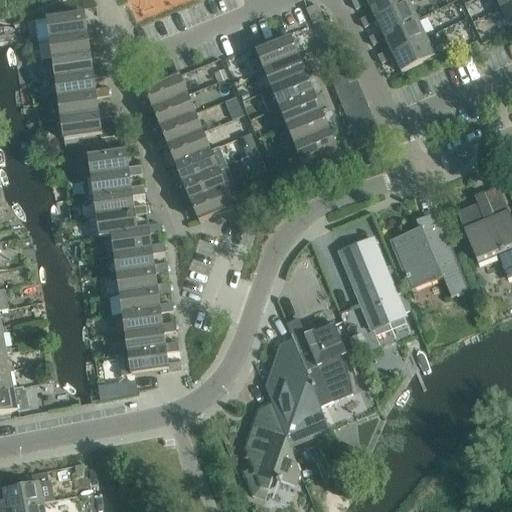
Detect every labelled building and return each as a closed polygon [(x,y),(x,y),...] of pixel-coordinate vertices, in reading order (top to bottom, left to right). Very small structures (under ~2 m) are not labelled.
[(369,5),(374,15),(375,19),(408,3),(407,0),(368,0),(367,1),(366,0),(358,0),(352,3),(356,12),(369,5)] [(511,0),(496,0),(501,11),(511,5),(511,0)] [(377,24),(382,33),(384,37),(417,21),(408,3),(375,19),(374,15),(361,21),(365,30),(377,24)] [(511,5),(501,11),(510,29),(511,27),(511,5)] [(307,11),(313,26),(324,21),(317,6),(307,11)] [(48,21),(50,41),(88,36),(89,41),(101,39),(100,30),(87,32),(85,16),(48,21)] [(386,42),(391,51),(392,55),(426,39),(417,21),(384,37),(382,33),(369,39),(373,48),(386,42)] [(50,41),(53,61),(91,56),(91,61),(104,59),(102,50),(90,52),(89,41),(88,36),(50,41)] [(257,53),(264,72),(299,58),(291,39),(257,53)] [(392,55),(391,51),(378,57),(382,66),(395,60),(402,74),(435,58),(426,39),(392,55)] [(53,61),(56,81),(94,76),(94,80),(106,79),(105,70),(93,72),(91,61),(91,56),(53,61)] [(264,72),(272,91),(307,77),(299,58),(264,72)] [(328,72),(332,83),(355,74),(350,63),(328,72)] [(332,83),(337,94),(359,85),(355,74),(332,83)] [(56,81),(59,101),(96,96),(97,100),(109,98),(108,90),(96,91),(94,80),(94,76),(56,81)] [(272,91),(280,110),(314,96),(307,77),(272,91)] [(146,92),(153,111),(188,97),(180,78),(146,92)] [(337,94),(342,105),(364,96),(359,85),(337,94)] [(59,101),(62,122),(99,116),(100,120),(112,118),(111,109),(99,111),(97,100),(96,96),(59,101)] [(280,110),(288,129),(322,115),(314,96),(280,110)] [(342,105),(346,116),(368,107),(364,96),(342,105)] [(153,111),(161,130),(196,116),(188,97),(153,111)] [(235,118),(245,114),(238,98),(228,102),(235,118)] [(346,116),(351,127),(373,118),(368,107),(346,116)] [(288,129),(295,147),(330,133),(322,115),(288,129)] [(99,116),(62,122),(65,142),(101,137),(101,140),(115,138),(114,129),(101,131),(100,120),(99,116)] [(161,130),(169,149),(203,134),(196,116),(161,130)] [(362,136),(369,133),(377,129),(373,118),(351,127),(355,139),(362,136)] [(377,129),(369,133),(374,144),(382,141),(377,129)] [(330,133),(295,147),(303,166),(330,155),(337,152),(330,133)] [(369,133),(362,136),(367,148),(374,144),(369,133)] [(169,149),(176,167),(211,153),(203,134),(169,149)] [(362,136),(355,139),(354,139),(359,151),(367,148),(362,136)] [(367,148),(359,151),(360,154),(361,157),(369,153),(377,150),(384,147),(383,144),(382,141),(374,144),(367,148)] [(384,147),(377,150),(381,162),(389,159),(384,147)] [(80,151),(82,160),(88,159),(88,156),(90,156),(89,150),(80,151)] [(377,150),(369,153),(374,165),(381,162),(377,150)] [(89,159),(92,179),(130,174),(130,178),(142,177),(141,168),(129,170),(127,153),(89,159)] [(176,167),(184,186),(219,172),(211,153),(176,167)] [(374,165),(369,153),(361,157),(366,168),(374,165)] [(324,164),(332,161),(331,158),(330,155),(303,166),(280,176),(281,178),(282,181),(286,180),(293,177),(301,173),(309,170),(316,167),(324,164)] [(332,161),(324,164),(329,176),(337,173),(332,161)] [(324,164),(316,167),(321,179),(329,176),(324,164)] [(316,167),(309,170),(313,182),(321,179),(316,167)] [(309,170),(301,173),(306,185),(313,182),(309,170)] [(184,186),(192,205),(226,191),(219,172),(184,186)] [(301,173),(293,177),(298,188),(306,185),(301,173)] [(92,179),(95,199),(132,194),(133,198),(145,196),(144,188),(132,189),(130,178),(130,174),(92,179)] [(293,177),(286,180),(290,192),(298,188),(293,177)] [(290,192),(286,180),(282,181),(277,183),(282,195),(290,192)] [(498,257),(508,281),(511,278),(511,220),(499,189),(485,195),(487,202),(457,214),(479,265),(498,257)] [(226,191),(192,205),(200,224),(234,209),(226,191)] [(95,199),(98,219),(135,214),(136,218),(148,216),(147,207),(134,209),(133,198),(132,194),(95,199)] [(100,240),(112,238),(150,233),(150,236),(163,234),(161,226),(148,227),(148,231),(138,232),(136,218),(135,214),(98,219),(100,240)] [(444,279),(452,300),(468,293),(436,215),(420,222),(423,229),(391,242),(412,292),(444,279)] [(112,238),(115,258),(153,252),(153,256),(165,254),(164,245),(152,247),(150,236),(150,233),(112,238)] [(397,297),(374,241),(340,254),(372,332),(405,318),(404,314),(411,311),(404,294),(397,297)] [(115,258),(118,278),(155,272),(156,276),(168,274),(167,265),(155,267),(153,256),(153,252),(115,258)] [(118,278),(121,297),(158,292),(159,295),(171,294),(170,285),(157,287),(156,276),(155,272),(118,278)] [(121,297),(123,317),(161,312),(161,315),(174,313),(173,305),(160,306),(159,295),(158,292),(121,297)] [(123,317),(126,337),(164,332),(164,335),(177,333),(175,325),(163,326),(161,315),(161,312),(123,317)] [(287,326),(293,342),(321,409),(353,396),(345,357),(347,356),(334,325),(306,337),(299,321),(287,326)] [(126,337),(129,357),(167,351),(167,355),(179,353),(178,344),(166,346),(164,335),(164,332),(126,337)] [(350,339),(356,355),(368,351),(362,335),(350,339)] [(322,411),(321,409),(293,342),(281,347),(266,390),(273,406),(286,440),(297,436),(304,415),(319,420),(322,411)] [(167,351),(129,357),(132,377),(168,371),(169,375),(182,373),(181,364),(169,366),(167,355),(167,351)] [(0,374),(10,372),(7,353),(0,353),(0,374)] [(0,394),(14,392),(10,372),(0,374),(0,394)] [(0,394),(0,415),(18,412),(14,392),(0,394)] [(286,440),(273,406),(259,411),(245,451),(247,456),(246,460),(250,462),(253,469),(243,473),(253,499),(265,503),(274,480),(296,488),(301,475),(286,440)] [(0,503),(0,511),(44,505),(56,503),(52,482),(49,483),(47,474),(32,477),(34,486),(3,492),(5,503),(0,503)]
